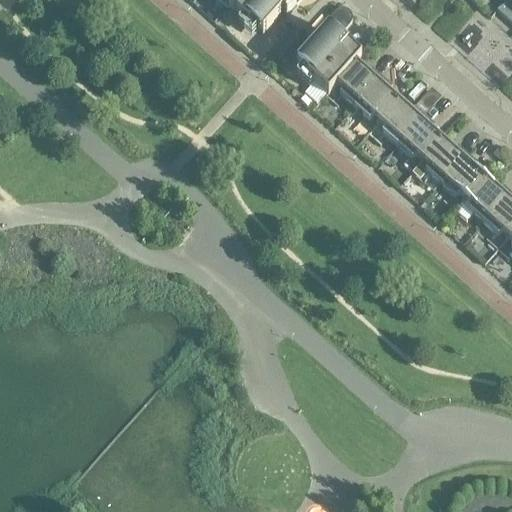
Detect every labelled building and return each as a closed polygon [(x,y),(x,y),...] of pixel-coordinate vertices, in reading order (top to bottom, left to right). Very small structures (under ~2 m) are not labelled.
[(215,0),(227,10),(229,8),(236,0),(215,0)] [(236,0),(229,8),(249,26),(250,25),(262,36),(282,14),(286,18),(302,0),(236,0)] [(511,1),(498,11),(497,13),(511,26),(511,1)] [(308,79),(327,97),(360,60),(338,40),(350,27),(351,24),(352,22),(352,18),(345,12),(342,11),(338,12),(335,14),(311,41),(316,44),(296,66),(309,77),(308,79)] [(361,61),(360,60),(327,97),(326,98),(338,109),(341,106),(337,103),(341,99),(354,110),(382,79),(372,70),(366,76),(355,67),(361,61)] [(392,89),(382,79),(354,110),(368,122),(364,127),(360,123),(357,127),(369,137),(398,104),(387,94),(392,89)] [(409,115),(398,104),(369,137),(380,147),(383,144),(380,141),(383,137),(397,149),(424,118),(414,109),(409,115)] [(435,127),(424,118),(397,149),(410,160),(406,165),(403,162),(400,165),(411,175),(440,143),(429,133),(435,127)] [(452,153),(440,143),(411,175),(423,186),(426,182),(422,179),(426,175),(440,187),(467,156),(457,147),(452,153)] [(477,165),(467,156),(440,187),(453,199),(449,203),(445,200),(442,203),(454,214),(483,182),(472,171),(477,165)] [(495,192),(483,182),(454,214),(466,224),(469,221),(465,218),(469,214),(483,226),(510,195),(500,186),(495,192)] [(511,196),(510,195),(483,226),(495,237),(492,242),(488,238),(485,242),(498,253),(511,236),(511,196)] [(511,236),(498,253),(509,263),(511,259),(508,256),(511,252),(511,236)]
